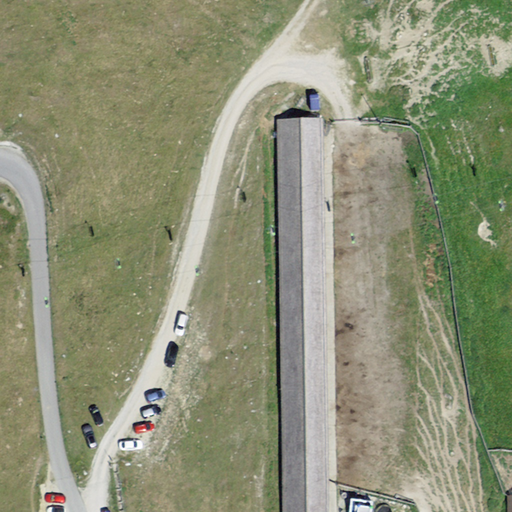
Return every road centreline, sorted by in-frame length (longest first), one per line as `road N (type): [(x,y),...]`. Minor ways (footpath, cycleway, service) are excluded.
road 1 (track): [(87,511),(166,354),(269,39),(298,0)]
road 2 (track): [(0,155),(26,182),(34,214),(58,474),(75,511)]
